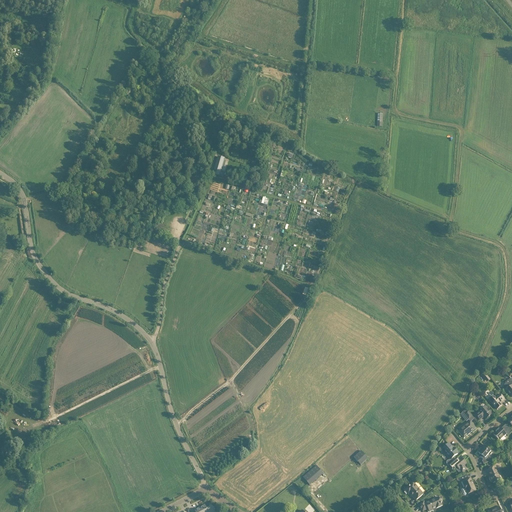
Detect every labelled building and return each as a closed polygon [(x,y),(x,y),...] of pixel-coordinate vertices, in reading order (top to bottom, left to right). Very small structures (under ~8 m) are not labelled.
[(212,171),(211,174),(224,178),(225,172),(221,171),(224,158),(218,156),(213,171),(212,171)] [(481,375),(487,383),(491,379),(485,372),(481,375)] [(493,395),(488,399),(490,401),(494,406),(497,410),(498,409),(499,409),(501,407),(502,406),(499,403),(501,402),(504,399),(500,394),(495,398),(495,397),(493,395)] [(492,415),(486,407),(484,405),(482,405),(481,406),(480,407),(482,410),(480,412),(476,415),(477,416),(480,420),(484,417),(486,420),(492,415)] [(476,428),(473,424),(470,422),(458,432),(464,438),(469,434),(468,434),(470,432),(471,433),(476,428)] [(511,432),(511,431),(509,428),(505,433),(500,427),(497,429),(498,430),(493,435),(497,439),(499,441),(506,435),(508,436),(511,432)] [(448,466),(455,460),(453,458),(458,454),(457,454),(458,453),(454,448),(453,449),(449,444),(442,450),(450,460),(449,461),(448,461),(447,461),(446,462),(446,463),(447,464),(448,466)] [(484,464),(488,462),(493,460),(487,456),(491,451),(484,446),(478,453),(481,455),(480,458),(480,457),(484,460),(482,461),(484,464)] [(359,451),(352,458),(359,465),(367,459),(359,451)] [(455,460),(448,466),(452,471),(457,467),(462,473),(467,469),(464,466),(466,464),(462,459),(458,462),(455,460)] [(301,478),(308,486),(322,473),(315,466),(301,478)] [(493,483),(501,480),(495,467),(492,469),(487,471),(490,477),(489,478),(491,483),(493,482),(493,483)] [(470,478),(469,479),(467,474),(456,479),(457,481),(462,482),(465,489),(464,489),(463,489),(462,489),(462,491),(464,495),(465,496),(466,495),(466,494),(467,494),(468,495),(476,491),(470,478)] [(410,493),(412,496),(416,501),(423,495),(414,483),(410,487),(409,486),(405,490),(409,495),(410,493)] [(443,506),(442,505),(439,498),(425,504),(424,502),(418,506),(423,511),(428,509),(429,511),(431,511),(436,509),(443,506)]
